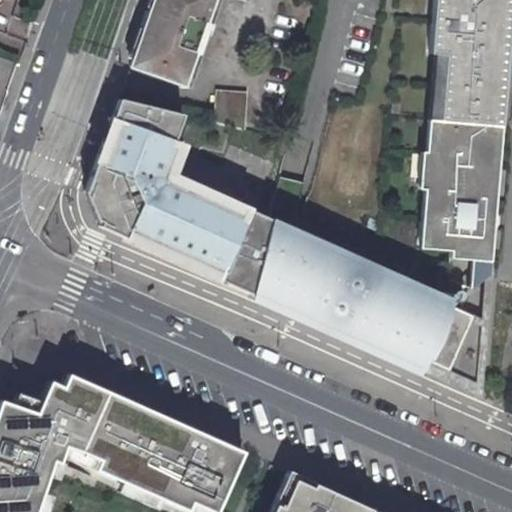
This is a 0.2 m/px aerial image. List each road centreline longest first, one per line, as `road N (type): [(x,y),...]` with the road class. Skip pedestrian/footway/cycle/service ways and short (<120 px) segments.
road 1 (primary): [(511,491),(69,288)]
road 2 (tertiary): [(66,0),(0,190)]
